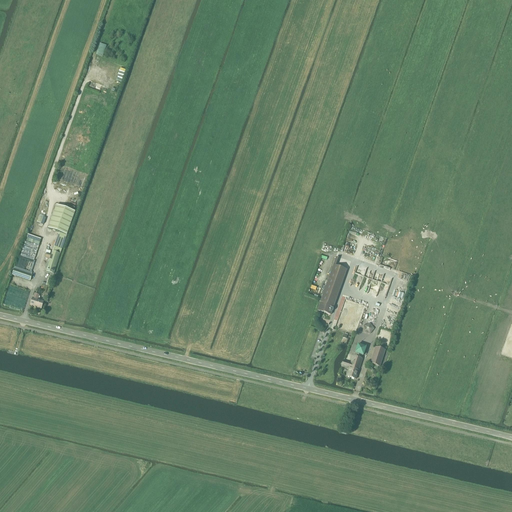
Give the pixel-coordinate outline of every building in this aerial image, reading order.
[(100,44),(96,55),(102,57),(106,46),(100,44)] [(116,80),(122,81),(126,69),(120,68),(116,80)] [(89,87),(100,91),(102,85),(91,81),(89,87)] [(75,212),(56,206),(48,229),(59,233),(52,253),(46,272),(54,274),(56,268),(57,268),(58,266),(57,265),(60,255),(75,212)] [(28,235),(21,256),(34,261),(41,239),(28,235)] [(414,244),(424,249),(427,244),(416,239),(415,243),(414,244)] [(421,256),(422,255),(420,254),(421,250),(414,247),(412,252),(421,256)] [(34,261),(20,256),(16,268),(30,272),(34,261)] [(345,270),(334,266),(321,302),(317,311),(330,315),(334,307),(332,306),(345,270)] [(13,275),(16,276),(30,281),(32,276),(18,271),(14,270),(13,275)] [(46,289),(45,290),(43,289),(42,290),(41,294),(47,296),(50,288),(50,289),(54,276),(52,276),(51,278),(49,277),(48,280),(47,280),(45,288),(46,289)] [(34,294),(33,298),(30,306),(41,310),(43,302),(38,300),(39,296),(34,294)] [(370,334),(374,329),(370,323),(364,325),(364,332),(370,334)] [(358,345),(355,353),(363,356),(366,348),(358,345)] [(379,366),(385,349),(376,346),(370,364),(379,366)] [(356,379),(362,359),(353,356),(351,363),(344,361),(342,367),(349,369),(347,376),(356,379)]
